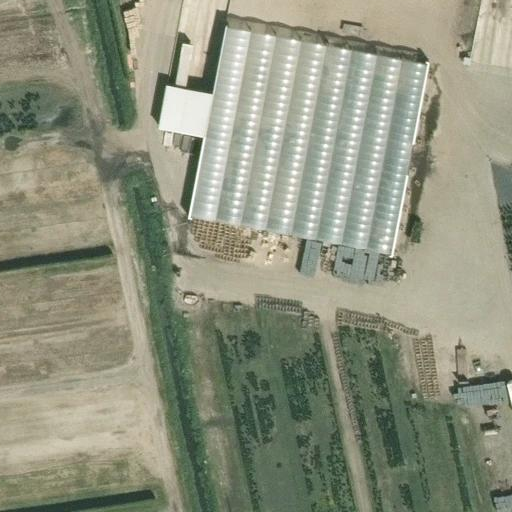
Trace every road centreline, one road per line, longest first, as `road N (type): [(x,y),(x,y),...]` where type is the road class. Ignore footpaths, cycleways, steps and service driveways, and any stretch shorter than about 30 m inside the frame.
road 1 (track): [(180,511),(72,0)]
road 2 (track): [(355,89),(444,511)]
road 3 (track): [(511,336),(475,158),(415,111),(355,89),(254,102)]
road 4 (track): [(338,511),(254,102)]
road 5 (track): [(153,135),(229,511)]
road 6 (track): [(160,427),(0,450)]
road 7 (track): [(139,329),(0,349)]
road 8 (track): [(153,135),(127,20),(133,0)]
road 9 (track): [(0,250),(120,233)]
